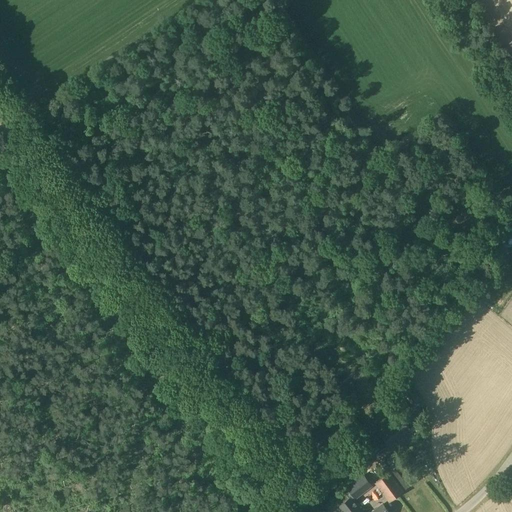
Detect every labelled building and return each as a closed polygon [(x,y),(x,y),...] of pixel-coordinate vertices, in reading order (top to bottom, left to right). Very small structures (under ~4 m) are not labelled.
[(409,385),(403,390),(414,405),(421,400),(409,385)] [(390,425),(380,434),(389,446),(410,429),(397,413),(387,421),(390,425)] [(391,473),(376,483),(390,502),(404,492),(391,473)] [(355,498),(373,486),(365,476),(365,475),(347,488),(348,488),(355,498)] [(390,511),(382,502),(370,511),(364,511),(347,489),(336,496),(341,503),(338,505),(343,511),(390,511)]
